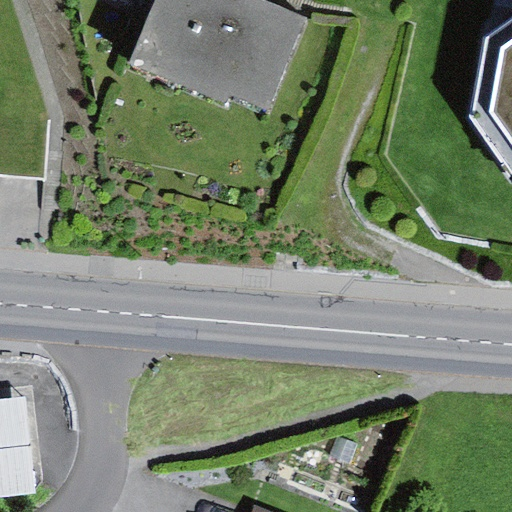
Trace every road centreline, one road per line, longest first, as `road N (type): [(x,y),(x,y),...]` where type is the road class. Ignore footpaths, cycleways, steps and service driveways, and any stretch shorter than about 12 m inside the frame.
road 1 (primary): [(511,344),(115,313)]
road 2 (residential): [(115,313),(108,465),(80,511)]
